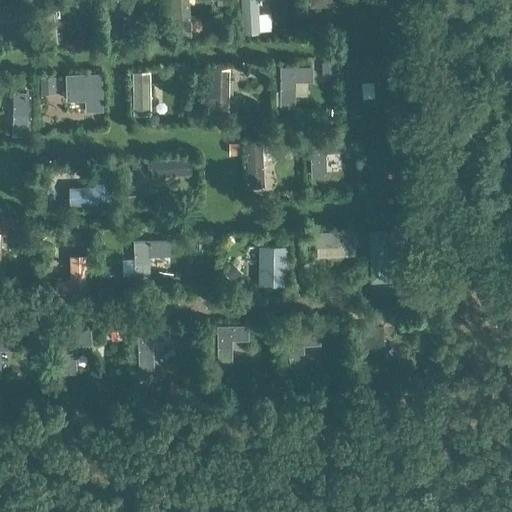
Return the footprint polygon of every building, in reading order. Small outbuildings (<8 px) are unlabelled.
[(252,25),(253,42),(265,41),(265,24),(252,25)] [(363,81),(377,79),(391,78),(390,64),(349,67),(352,99),(365,98),(363,81)] [(275,91),(275,104),(279,104),(279,106),(294,106),(294,80),(309,80),(309,65),(280,65),(280,91),(275,91)] [(212,67),(211,112),(227,113),(227,110),(227,79),(227,68),(212,67)] [(102,109),(100,72),(67,74),(68,99),(84,98),(84,110),(102,109)] [(350,150),(349,134),(311,136),(313,175),(329,174),(328,151),(350,150)] [(402,141),(369,143),(371,184),(385,183),(383,158),(402,157),(402,141)] [(256,153),(256,171),(268,170),(267,152),(256,153)] [(68,188),(69,203),(110,202),(109,162),(94,163),(94,187),(68,188)] [(19,233),(20,215),(0,213),(0,263),(3,264),(4,232),(19,233)] [(317,246),(357,244),(360,244),(359,229),(316,231),(317,246)] [(134,259),(135,275),(135,284),(150,284),(148,256),(170,255),(170,239),(148,240),(134,241),(134,259)] [(287,286),(288,246),(259,246),(258,285),(287,286)] [(89,297),(87,254),(69,255),(70,279),(54,280),(54,298),(89,297)] [(242,273),(234,263),(223,272),(232,282),(242,273)] [(216,325),(216,367),(230,367),(230,339),(247,339),(247,325),(216,325)] [(136,327),(138,368),(151,367),(150,341),(167,340),(166,326),(136,327)] [(361,328),(362,371),(385,370),(384,327),(361,328)] [(59,331),(61,371),(73,370),(72,344),(89,343),(89,330),(59,331)] [(288,331),(289,372),(303,371),(302,344),(319,343),(319,330),(288,331)] [(0,334),(0,348),(14,348),(13,334),(0,334)]
